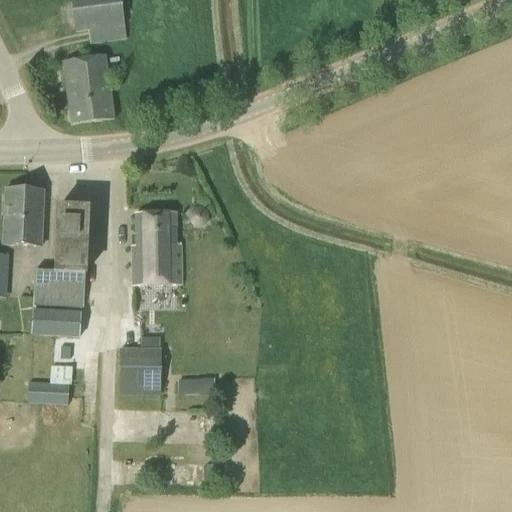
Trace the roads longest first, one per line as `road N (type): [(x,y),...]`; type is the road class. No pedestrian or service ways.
road 1 (tertiary): [(38,157),(189,142),(511,10)]
road 2 (unknown): [(113,155),(100,511)]
